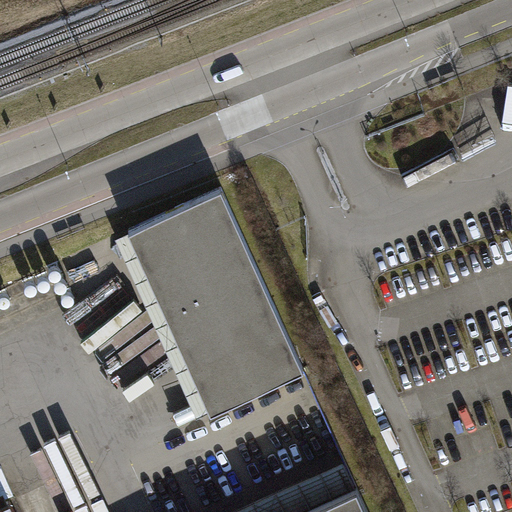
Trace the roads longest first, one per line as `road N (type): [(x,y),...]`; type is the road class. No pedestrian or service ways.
road 1 (primary): [(0,217),(511,13)]
road 2 (primary): [(408,0),(0,154)]
